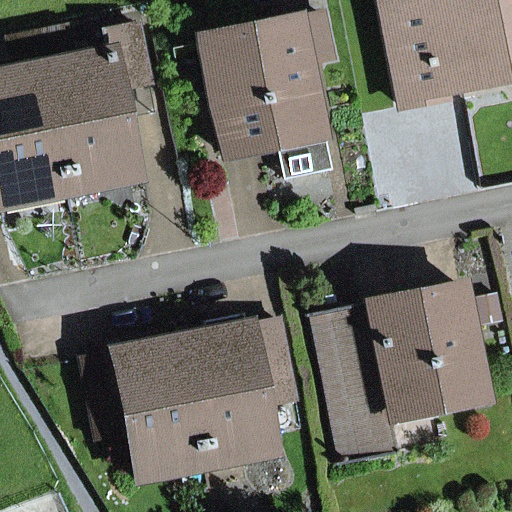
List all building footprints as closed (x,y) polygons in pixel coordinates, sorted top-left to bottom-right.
[(440,100),(438,90),(506,77),(511,75),(511,0),(379,0),(401,108),(440,100)] [(275,143),(317,135),(302,64),(298,47),(326,41),(320,14),(198,39),(222,154),(275,143)] [(103,31),(107,52),(41,65),(63,178),(132,164),(117,90),(146,84),(134,25),(103,31)] [(302,64),(329,59),(326,41),(298,47),(302,64)] [(0,190),(63,178),(41,65),(0,73),(0,190)] [(317,135),(275,143),(283,179),(327,170),(320,134),(317,135)] [(0,205),(135,179),(132,164),(63,178),(0,190),(0,205)] [(394,452),(388,420),(482,401),(459,285),(304,316),(333,464),(394,452)] [(286,377),(275,320),(177,339),(199,452),(268,438),(257,383),(286,377)] [(119,410),(130,466),(199,452),(177,339),(79,358),(90,416),(119,410)] [(133,481),(271,454),(268,438),(199,452),(130,466),(133,481)]
